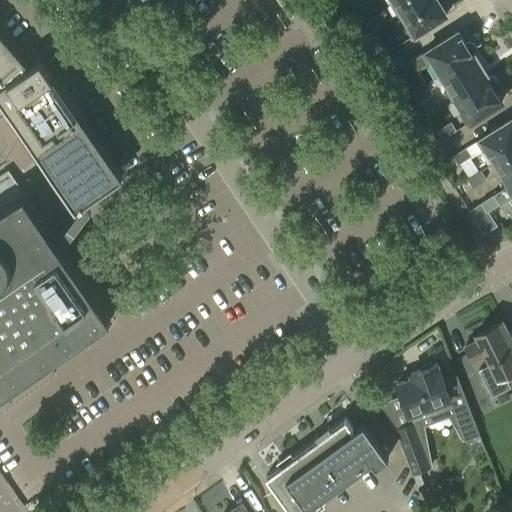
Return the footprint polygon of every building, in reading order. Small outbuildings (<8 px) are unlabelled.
[(393,0),(389,2),(395,13),(399,10),(415,0),(393,0)] [(415,0),(399,10),(407,24),(404,26),(410,35),(445,13),(439,2),(440,1),(440,0),(439,0),(415,0)] [(367,20),(372,27),(386,19),(381,12),(367,20)] [(432,60),(440,73),(473,52),(474,50),(474,49),(473,47),(472,46),(471,44),(469,43),(467,43),(465,43),(456,30),(420,52),(421,53),(427,63),(432,60)] [(0,114),(7,109),(8,111),(41,158),(51,172),(76,208),(121,177),(122,176),(121,174),(72,105),(58,85),(50,73),(40,59),(36,62),(34,63),(29,67),(0,33),(0,114)] [(384,41),(388,49),(401,41),(396,33),(384,41)] [(454,96),(454,97),(488,76),(473,52),(440,73),(447,86),(443,89),(449,99),(454,96)] [(427,63),(421,53),(394,70),(409,94),(426,83),(418,71),(428,64),(427,63)] [(488,76),(454,97),(462,110),(458,113),(464,122),(500,100),(492,87),(493,85),(493,83),(493,82),(493,80),(492,79),(491,78),(490,77),(488,76)] [(428,114),(441,106),(436,97),(423,105),(428,114)] [(511,121),(510,118),(476,139),(482,149),(485,148),(489,154),(511,140),(511,121)] [(451,120),(437,129),(443,138),(456,129),(451,120)] [(511,140),(489,154),(493,161),(489,163),(495,174),(499,171),(507,183),(502,186),(503,188),(482,201),(511,182),(511,140)] [(458,163),(472,154),(466,146),(453,155),(458,163)] [(0,395),(111,318),(48,227),(31,203),(27,197),(23,191),(12,176),(8,169),(0,174),(0,395)] [(473,186),(487,178),(481,169),(468,178),(473,186)] [(496,223),(488,209),(500,201),(501,202),(511,194),(511,182),(482,201),(470,209),(484,231),(496,223)] [(480,369),(489,389),(508,380),(505,373),(509,371),(511,379),(511,340),(502,320),(475,333),(477,337),(465,343),(473,359),(485,353),(490,364),(480,369)] [(479,434),(457,374),(443,379),(437,363),(432,365),(431,363),(420,367),(421,369),(410,373),(412,377),(397,383),(412,423),(396,429),(404,450),(412,473),(429,466),(420,440),(423,439),(418,410),(423,408),(428,406),(433,414),(452,407),(464,440),(479,434)] [(270,474),(266,477),(274,488),(291,511),(300,511),(385,451),(363,422),(353,429),(346,419),(270,474)]
